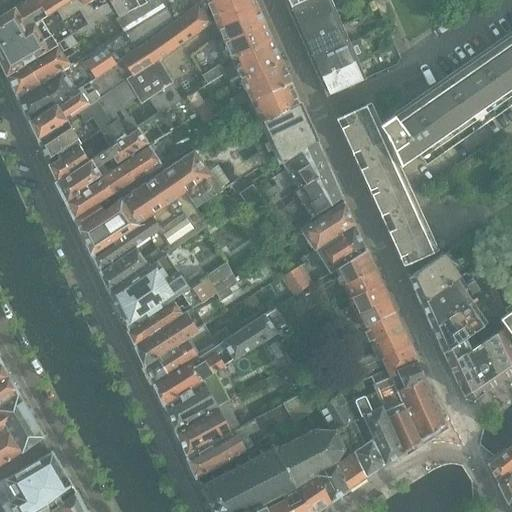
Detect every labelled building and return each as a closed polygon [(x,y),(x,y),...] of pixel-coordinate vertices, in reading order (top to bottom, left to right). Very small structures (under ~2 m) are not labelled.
[(30,25),(0,43),(0,63),(5,74),(6,74),(55,44),(71,35),(87,24),(109,12),(105,5),(94,11),(89,2),(83,6),(79,0),(71,0),(46,15),(30,25)] [(16,94),(15,94),(24,113),(25,113),(28,120),(119,63),(127,57),(136,51),(146,43),(174,23),(160,0),(151,0),(137,8),(119,18),(118,18),(117,17),(115,18),(123,32),(103,46),(101,43),(85,56),(84,55),(69,64),(36,86),(34,82),(16,94)] [(36,0),(28,0),(18,6),(30,25),(46,15),(36,0)] [(36,0),(46,15),(71,0),(79,0),(83,6),(89,2),(94,11),(105,5),(102,0),(36,0)] [(107,0),(113,10),(117,17),(118,18),(119,18),(137,8),(132,0),(107,0)] [(127,57),(119,63),(127,75),(130,78),(127,80),(137,96),(141,103),(149,97),(171,83),(172,83),(158,61),(197,32),(213,21),(210,14),(207,6),(204,0),(194,8),(174,23),(146,43),(136,51),(127,57)] [(160,0),(174,23),(194,8),(188,0),(160,0)] [(204,0),(207,6),(210,14),(213,21),(214,23),(215,25),(221,38),(214,42),(223,62),(230,58),(236,56),(271,39),(265,27),(256,6),(253,0),(204,0)] [(283,0),(287,8),(304,0),(283,0)] [(329,0),(304,0),(287,8),(294,26),(334,8),(329,0)] [(383,0),(373,0),(378,10),(386,6),(383,0)] [(0,43),(30,25),(18,6),(0,17),(0,43)] [(392,20),(386,6),(378,10),(384,23),(392,20)] [(334,8),(294,26),(302,43),(341,26),(334,8)] [(341,26),(302,43),(309,61),(349,43),(341,26)] [(395,28),(387,31),(393,45),(401,41),(395,28)] [(511,32),(380,125),(387,141),(388,140),(399,166),(400,166),(400,165),(417,154),(511,87),(511,32)] [(55,44),(6,74),(6,75),(8,79),(9,80),(13,88),(13,89),(15,93),(16,94),(34,82),(36,86),(69,64),(84,55),(71,35),(55,44)] [(240,65),(234,67),(240,80),(241,80),(240,79),(280,61),(271,39),(236,56),(240,65)] [(349,43),(309,61),(317,79),(357,61),(366,57),(358,39),(349,43)] [(401,41),(393,45),(397,54),(405,51),(401,41)] [(241,80),(240,80),(246,93),(228,100),(232,109),(249,101),(290,82),(280,61),(240,79),(241,80)] [(347,88),(347,87),(365,80),(361,70),(357,61),(317,79),(325,97),(326,97),(347,88)] [(28,120),(28,121),(29,121),(28,122),(36,139),(37,139),(127,80),(130,78),(127,75),(119,63),(28,120)] [(219,65),(202,75),(208,84),(224,74),(219,65)] [(127,80),(37,139),(38,142),(49,165),(74,149),(74,148),(80,144),(80,143),(95,135),(94,134),(102,128),(103,129),(117,120),(112,112),(137,96),(127,80)] [(290,82),(249,101),(259,123),(299,104),(290,82)] [(171,83),(149,97),(160,114),(171,107),(182,100),(171,83)] [(196,92),(186,98),(193,109),(203,103),(196,92)] [(182,100),(171,107),(183,125),(197,115),(193,109),(186,98),(182,100)] [(203,103),(193,109),(197,115),(203,124),(214,118),(204,102),(203,103)] [(259,123),(259,124),(258,124),(266,142),(272,139),(274,144),(309,126),(309,125),(308,125),(299,104),(259,123)] [(365,106),(336,119),(403,267),(432,253),(383,144),(374,126),(365,106)] [(49,165),(48,165),(48,166),(49,166),(50,169),(50,170),(51,170),(56,182),(88,161),(113,144),(127,135),(137,129),(138,129),(132,120),(121,127),(117,120),(103,129),(102,128),(94,134),(95,135),(80,143),(80,144),(74,148),(74,149),(49,165)] [(266,142),(267,142),(263,144),(267,152),(271,150),(278,165),(316,141),(309,126),(274,144),(272,139),(266,142)] [(88,161),(56,182),(57,184),(59,187),(65,201),(86,187),(85,185),(100,175),(95,167),(111,156),(116,164),(146,144),(137,129),(127,135),(113,144),(88,161)] [(277,180),(273,182),(275,184),(322,156),(316,141),(278,165),(280,164),(284,170),(275,177),(277,180)] [(86,187),(65,201),(78,227),(103,211),(98,203),(111,194),(112,194),(160,164),(153,152),(155,150),(151,144),(149,146),(101,178),(86,188),(86,187)] [(195,208),(221,190),(193,151),(120,200),(103,211),(78,227),(91,255),(92,254),(172,201),(182,215),(195,207),(195,208)] [(322,156),(275,184),(280,192),(293,183),(297,189),(329,170),(322,156)] [(297,189),(293,192),(298,199),(285,208),(280,200),(281,199),(272,204),(282,219),(289,214),(335,184),(329,170),(297,189)] [(265,178),(259,182),(264,191),(270,187),(265,178)] [(335,184),(289,214),(293,220),(305,211),(310,219),(341,199),(335,184)] [(281,227),(252,185),(241,192),(251,206),(243,211),(253,226),(258,222),(264,231),(267,229),(271,234),(281,227)] [(172,201),(92,254),(100,272),(126,255),(124,253),(182,215),(172,201)] [(343,202),(300,230),(313,250),(353,225),(343,202)] [(164,254),(207,225),(195,208),(195,207),(182,215),(124,253),(126,255),(100,272),(109,293),(164,255),(164,254)] [(314,251),(329,274),(334,271),(365,250),(353,225),(313,250),(313,251),(314,251)] [(338,278),(320,286),(323,293),(374,270),(365,250),(334,271),(338,278)] [(441,252),(440,253),(441,254),(409,277),(408,274),(406,275),(420,303),(459,276),(457,273),(467,265),(462,257),(455,262),(448,251),(443,255),(441,252)] [(164,255),(109,293),(118,311),(121,317),(127,330),(188,289),(164,255)] [(237,257),(225,264),(234,278),(246,271),(237,257)] [(127,330),(135,346),(193,308),(216,293),(209,282),(219,275),(226,287),(235,281),(234,278),(225,264),(206,277),(188,290),(188,289),(127,330)] [(300,266),(281,278),(293,296),(312,284),(300,266)] [(374,270),(323,293),(327,300),(345,293),(348,299),(381,284),(374,270)] [(420,303),(431,328),(432,328),(470,301),(468,297),(479,290),(473,282),(466,286),(459,276),(420,303)] [(492,287),(487,279),(482,283),(487,291),(492,287)] [(340,304),(331,308),(336,321),(387,299),(381,284),(348,299),(351,307),(343,311),(340,304)] [(387,299),(336,321),(343,336),(361,328),(394,314),(387,299)] [(504,311),(503,309),(503,310),(500,303),(488,311),(485,306),(478,312),(470,301),(432,328),(431,328),(442,352),(443,352),(465,339),(486,324),(483,320),(491,315),(492,317),(501,311),(502,312),(504,311)] [(153,383),(163,405),(163,406),(210,376),(210,375),(224,366),(216,354),(225,348),(233,361),(269,339),(286,366),(294,361),(276,333),(286,327),(275,307),(231,334),(232,337),(208,352),(206,350),(153,383)] [(193,308),(135,346),(144,365),(186,339),(198,332),(197,330),(204,326),(193,308)] [(511,309),(499,319),(511,337),(511,309)] [(361,328),(364,336),(347,344),(350,351),(368,343),(369,346),(402,331),(394,314),(361,328)] [(144,365),(153,383),(206,350),(208,352),(232,337),(231,334),(229,335),(225,329),(192,349),(186,339),(144,365)] [(462,397),(462,398),(472,401),(473,400),(483,393),(511,372),(511,351),(502,329),(480,343),(470,350),(465,339),(443,352),(442,352),(457,385),(458,386),(457,386),(462,397)] [(373,354),(354,362),(357,369),(409,346),(402,331),(369,346),(373,354)] [(396,377),(393,372),(416,361),(409,346),(357,369),(360,376),(383,366),(385,370),(386,369),(391,379),(396,377)] [(393,372),(396,377),(391,379),(398,392),(424,379),(416,361),(393,372)] [(0,397),(13,387),(7,377),(0,363),(0,397)] [(385,370),(360,382),(363,390),(373,385),(380,403),(402,451),(423,437),(398,392),(391,379),(386,369),(385,370)] [(210,376),(163,406),(163,407),(164,407),(166,411),(166,413),(167,413),(174,429),(174,430),(174,431),(226,403),(210,376)] [(398,392),(423,437),(444,425),(428,391),(429,391),(424,379),(398,392)] [(0,433),(6,429),(8,426),(19,418),(22,421),(29,415),(16,393),(13,387),(0,397),(0,433)] [(314,411),(303,393),(302,392),(282,404),(294,423),(314,411)] [(356,450),(354,444),(359,441),(350,421),(355,419),(339,394),(316,408),(330,429),(332,431),(344,449),(335,465),(353,452),(356,450)] [(364,396),(353,400),(371,439),(383,464),(402,451),(380,403),(381,406),(370,411),(364,396)] [(175,432),(177,437),(178,439),(186,458),(240,427),(226,403),(174,431),(175,432)] [(0,466),(20,453),(21,454),(42,437),(29,415),(22,421),(19,418),(8,426),(6,429),(0,433),(0,466)] [(186,458),(195,478),(195,477),(228,461),(253,446),(248,437),(259,430),(253,420),(240,427),(186,458)] [(200,482),(198,483),(199,486),(198,486),(199,489),(200,489),(208,506),(210,511),(249,511),(261,507),(281,496),(295,488),(313,478),(333,466),(335,465),(344,449),(332,431),(330,429),(314,428),(276,448),(275,447),(201,485),(200,482)] [(371,439),(356,450),(353,452),(364,476),(383,464),(371,439)] [(495,458),(491,461),(503,484),(511,475),(511,448),(509,451),(507,450),(495,458)] [(64,477),(61,473),(62,472),(51,452),(29,465),(0,481),(0,503),(5,511),(48,511),(52,510),(50,507),(74,492),(74,491),(66,477),(66,478),(65,477),(64,476),(64,477)] [(335,465),(333,466),(346,489),(364,476),(353,452),(335,465)] [(333,466),(313,478),(327,501),(346,489),(333,466)] [(511,475),(503,484),(502,484),(511,502),(511,475)] [(313,478),(295,488),(309,511),(311,511),(327,501),(313,478)] [(309,511),(295,488),(281,496),(290,511),(309,511)] [(84,511),(75,492),(74,492),(50,507),(52,510),(53,511),(84,511)] [(290,511),(281,496),(261,507),(264,511),(290,511)]
